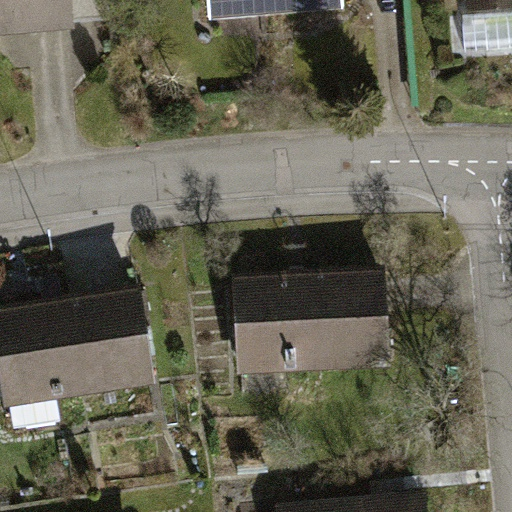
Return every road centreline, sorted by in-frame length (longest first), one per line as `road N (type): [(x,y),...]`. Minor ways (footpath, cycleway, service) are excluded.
road 1 (residential): [(500,167),(273,168),(0,201)]
road 2 (residential): [(511,346),(500,167)]
